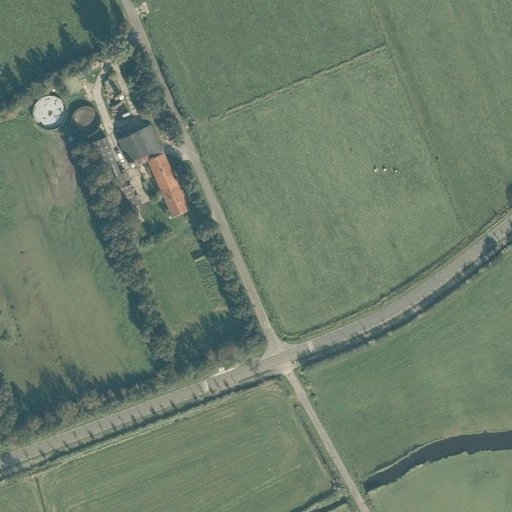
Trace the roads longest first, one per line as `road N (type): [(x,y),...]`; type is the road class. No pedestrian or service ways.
road 1 (unclassified): [(270,335),(125,0)]
road 2 (tertiary): [(0,462),(280,358)]
road 3 (tertiary): [(280,358),(384,315),(511,223)]
road 4 (track): [(365,511),(285,369)]
